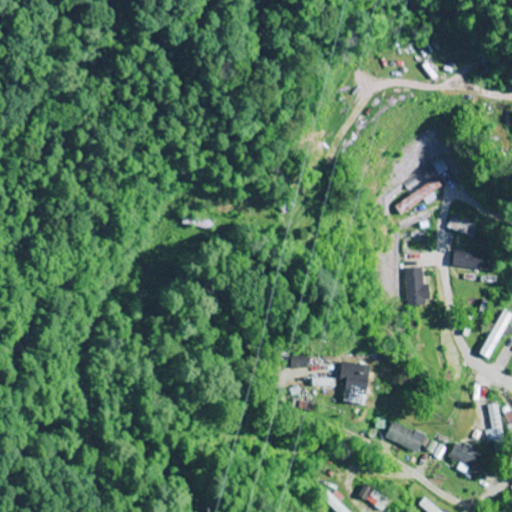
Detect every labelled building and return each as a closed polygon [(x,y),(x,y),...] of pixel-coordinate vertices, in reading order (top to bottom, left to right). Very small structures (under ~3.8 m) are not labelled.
[(439,187),(433,178),(393,207),(399,217),(421,201),(424,206),(435,198),(432,193),(439,187)] [(445,229),(472,238),(477,223),(450,214),(445,229)] [(210,221),(169,215),(168,222),(208,229),(210,221)] [(487,271),(489,255),(452,251),(451,267),(487,271)] [(403,269),(403,307),(425,307),(425,269),(403,269)] [(477,354),(487,359),(511,315),(502,309),(477,354)] [(365,367),(340,367),(340,392),(365,392),(365,367)] [(311,379),(311,392),(333,392),(333,379),(311,379)] [(487,405),(494,450),(502,448),(496,404),(487,405)] [(416,453),(423,435),(392,422),(384,440),(416,453)]
